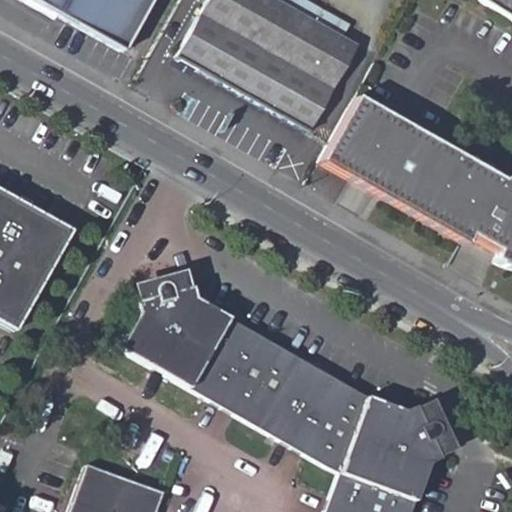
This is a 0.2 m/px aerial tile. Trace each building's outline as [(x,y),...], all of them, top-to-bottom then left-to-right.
[(23,0),(118,52),(146,0),(23,0)] [(206,0),(172,59),(303,133),(352,47),(267,0),(206,0)] [(511,0),(474,0),(511,24),(511,0)] [(314,156),(310,162),(454,245),(459,237),(476,208),(501,222),(490,255),(486,264),(503,273),(511,274),(511,174),(494,181),(348,96),(341,109),(368,125),(340,172),(314,156)] [(340,172),(368,125),(341,109),(314,156),(340,172)] [(62,232),(0,197),(0,330),(6,334),(62,232)] [(501,222),(476,208),(459,237),(490,255),(501,222)] [(134,317),(114,350),(330,476),(316,511),(152,511),(158,496),(81,468),(64,511),(400,511),(415,472),(431,465),(427,457),(422,459),(418,448),(422,448),(426,446),(429,442),(431,440),(431,436),(430,433),(427,431),(423,430),(417,430),(412,431),(409,423),(415,421),(411,410),(398,416),(352,396),(190,303),(188,292),(179,294),(180,300),(169,301),(168,296),(166,292),(164,289),(160,287),(157,287),(153,289),(151,293),(150,296),(152,305),(142,307),(141,301),(131,302),(134,317)]
